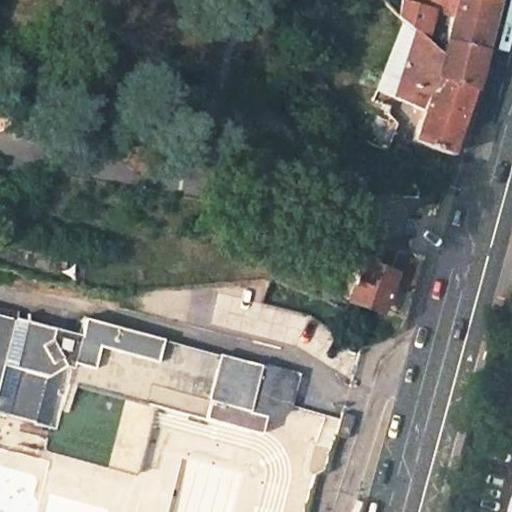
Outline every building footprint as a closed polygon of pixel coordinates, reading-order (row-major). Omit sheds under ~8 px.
[(430,2),(424,0),(397,0),(395,10),(404,18),(420,33),(423,23),(430,2)] [(488,23),(494,0),(433,0),(433,3),(451,9),(444,38),(481,50),(488,23)] [(420,33),(404,18),(379,93),(424,110),(435,75),(440,53),(428,41),(420,33)] [(435,31),(423,23),(420,33),(428,41),(435,31)] [(444,38),(435,31),(428,41),(440,53),(444,38)] [(444,38),(440,53),(435,75),(471,87),(475,70),(481,50),(444,38)] [(471,87),(435,75),(424,110),(413,141),(453,155),(462,120),(471,87)] [(391,105),(381,102),(364,140),(371,145),(387,151),(397,126),(388,115),(391,105)] [(363,267),(350,300),(381,311),(393,278),(363,267)] [(260,418),(267,419),(269,419),(280,415),(289,409),(289,405),(292,392),(283,391),(287,372),(83,324),(77,324),(65,321),(60,339),(7,326),(9,319),(0,317),(0,423),(143,458),(159,391),(246,411),(245,415),(260,418)] [(511,390),(500,418),(511,423),(511,390)]
